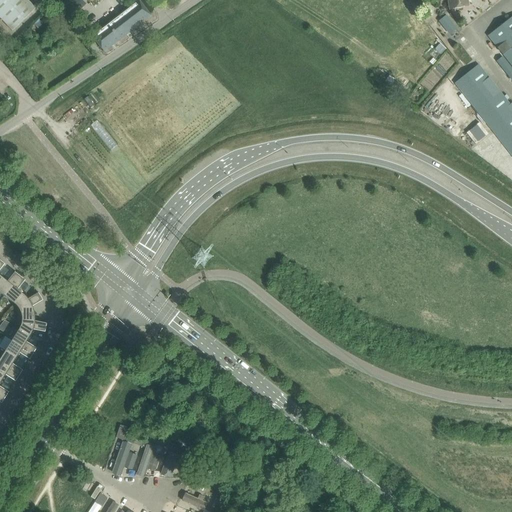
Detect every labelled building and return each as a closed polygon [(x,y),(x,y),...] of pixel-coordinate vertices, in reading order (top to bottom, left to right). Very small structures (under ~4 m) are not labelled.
[(0,0),(0,17),(12,31),(36,8),(27,0),(0,0)] [(81,0),(61,0),(75,14),(85,4),(81,0)] [(126,34),(130,31),(150,15),(139,0),(92,35),(104,51),(111,45),(113,44),(126,34)] [(448,0),(450,8),(466,5),(468,5),(466,0),(448,0)] [(457,28),(446,15),(438,21),(449,34),(457,28)] [(511,17),(488,36),(511,65),(511,17)] [(506,62),(502,57),(497,61),(501,66),(506,62)] [(511,102),(510,105),(478,65),(456,83),(511,155),(511,102)] [(90,107),(82,97),(80,95),(77,98),(78,100),(86,111),(90,107)] [(478,122),(465,133),(475,144),(488,133),(478,122)] [(7,281),(2,277),(0,280),(0,291),(4,295),(20,276),(15,272),(7,281)] [(25,280),(20,276),(4,295),(15,304),(23,293),(18,289),(25,280)] [(24,294),(23,293),(15,304),(16,305),(17,306),(18,307),(19,309),(20,310),(21,312),(21,314),(22,316),(35,313),(34,312),(34,310),(33,308),(32,306),(43,300),(38,293),(28,299),(27,297),(26,296),(24,294)] [(20,328),(19,329),(30,335),(31,334),(32,332),(33,331),(33,329),(45,332),(47,323),(35,321),(35,319),(35,317),(35,315),(35,313),(22,316),(22,317),(22,319),(22,321),(22,323),(21,324),(21,326),(20,328)] [(5,320),(0,325),(0,329),(3,332),(10,323),(5,320)] [(30,336),(30,335),(19,329),(12,340),(33,353),(37,348),(27,342),(30,336)] [(12,340),(5,351),(16,358),(19,353),(30,359),(33,353),(12,340)] [(5,351),(0,358),(0,363),(19,375),(23,370),(13,363),(16,358),(5,351)] [(0,363),(0,378),(2,380),(5,375),(16,381),(19,375),(0,363)] [(0,401),(2,403),(9,392),(0,386),(0,383),(2,380),(0,378),(0,401)] [(120,425),(116,438),(123,440),(125,434),(128,427),(120,425)] [(134,444),(136,438),(125,434),(123,440),(134,444)] [(146,443),(153,445),(158,444),(160,438),(149,434),(147,438),(146,442),(146,443)] [(171,441),(172,442),(181,445),(183,439),(172,436),(171,441)] [(139,439),(136,438),(134,444),(144,447),(146,443),(146,442),(139,439)] [(170,442),(160,438),(158,444),(168,447),(170,442)] [(184,454),(190,456),(194,443),(188,441),(186,447),(184,454)] [(129,454),(132,447),(122,444),(112,474),(121,477),(124,470),(132,473),(138,457),(129,454)] [(152,455),(154,448),(146,445),(136,476),(144,479),(146,471),(156,474),(161,458),(152,455)] [(171,480),(182,449),(171,445),(161,477),(171,480)] [(185,494),(181,502),(202,511),(206,511),(209,505),(185,494)] [(216,498),(209,511),(216,511),(221,501),(216,498)] [(115,511),(120,506),(114,502),(107,511),(115,511)]
